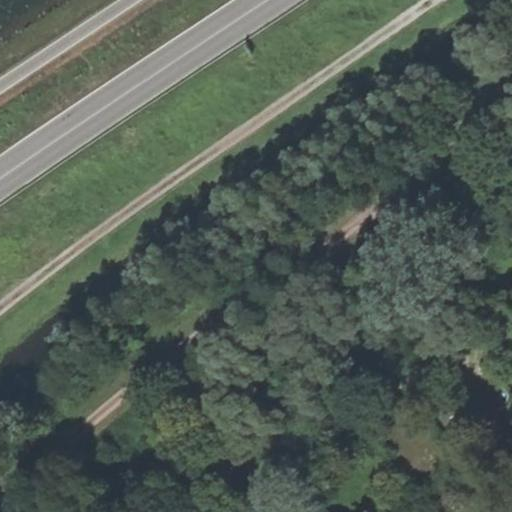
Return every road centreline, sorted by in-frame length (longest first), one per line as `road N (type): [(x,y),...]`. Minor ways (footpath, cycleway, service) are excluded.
road 1 (track): [(511,111),(118,398),(0,503)]
road 2 (track): [(429,0),(60,258),(0,309)]
road 3 (primary): [(259,0),(0,175)]
road 4 (track): [(511,283),(465,326),(232,315)]
road 5 (track): [(273,463),(278,400),(232,315)]
